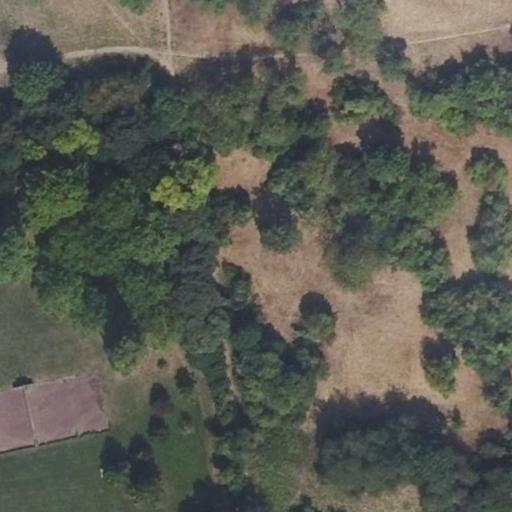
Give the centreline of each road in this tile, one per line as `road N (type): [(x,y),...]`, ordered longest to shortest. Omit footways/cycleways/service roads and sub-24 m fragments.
road 1 (track): [(252,511),(161,0)]
road 2 (track): [(178,112),(511,65)]
road 3 (track): [(166,119),(0,156)]
